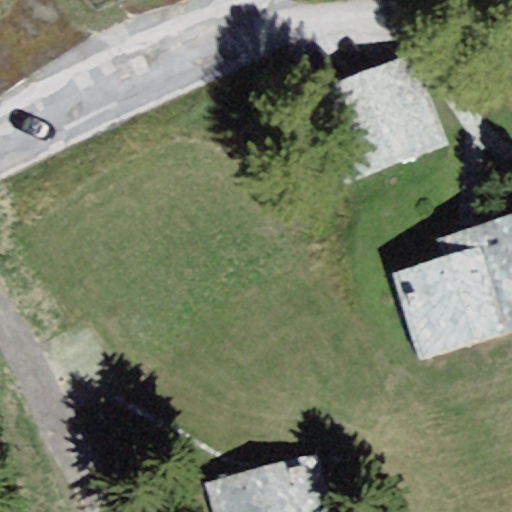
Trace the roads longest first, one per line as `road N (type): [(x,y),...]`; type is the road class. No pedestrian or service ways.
road 1 (residential): [(0,141),(110,76),(231,38),(498,0)]
road 2 (unknown): [(0,277),(141,511)]
